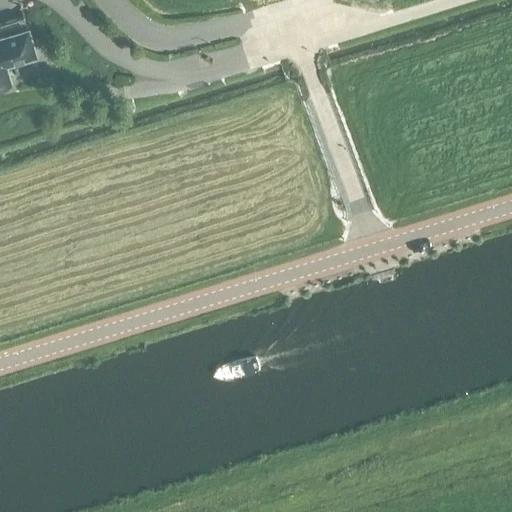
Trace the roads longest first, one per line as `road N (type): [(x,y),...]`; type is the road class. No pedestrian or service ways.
road 1 (tertiary): [(511,206),(0,363)]
road 2 (track): [(301,44),(127,93),(49,74)]
road 3 (track): [(372,249),(301,44)]
road 4 (track): [(301,44),(295,27),(160,36),(115,0)]
road 5 (track): [(203,72),(130,65),(58,0)]
road 6 (track): [(454,0),(301,44)]
